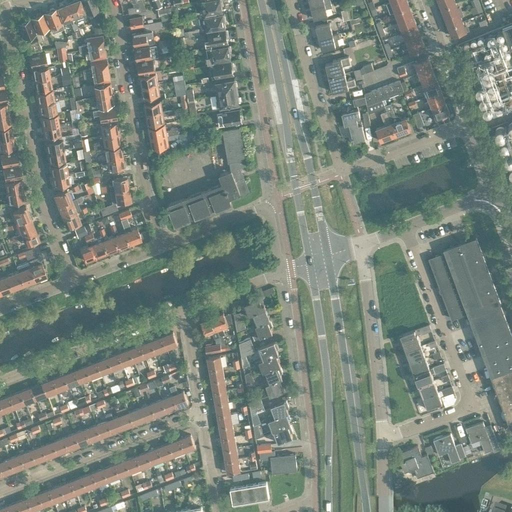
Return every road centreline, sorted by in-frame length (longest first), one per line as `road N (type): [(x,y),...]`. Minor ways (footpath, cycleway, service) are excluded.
road 1 (residential): [(381,439),(472,406),(406,228)]
road 2 (residential): [(74,280),(36,192),(0,16)]
road 3 (primary): [(258,0),(310,264)]
road 4 (primary): [(328,257),(271,0)]
road 5 (primary): [(366,511),(328,257)]
road 6 (residential): [(167,244),(140,173),(107,0)]
road 7 (primary): [(310,264),(328,381),(329,511)]
road 8 (residential): [(290,268),(316,503)]
road 9 (residential): [(0,493),(203,415)]
road 10 (residential): [(243,0),(277,189),(266,205)]
road 11 (residential): [(0,381),(183,310)]
road 12 (residential): [(381,439),(362,245)]
road 13 (residential): [(338,166),(288,0)]
road 14 (residential): [(338,166),(350,170),(471,124)]
road 15 (residential): [(424,0),(471,124)]
